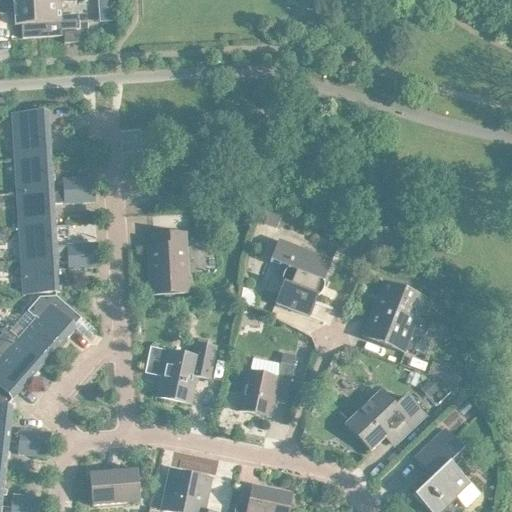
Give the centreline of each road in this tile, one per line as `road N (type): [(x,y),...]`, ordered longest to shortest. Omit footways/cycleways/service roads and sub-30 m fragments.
road 1 (residential): [(120,419),(118,69)]
road 2 (residential): [(285,460),(360,256)]
road 3 (residential): [(285,460),(120,419)]
road 4 (residential): [(63,511),(72,447),(120,419)]
